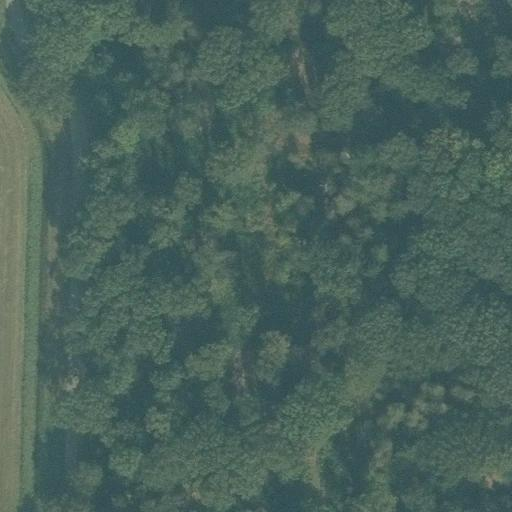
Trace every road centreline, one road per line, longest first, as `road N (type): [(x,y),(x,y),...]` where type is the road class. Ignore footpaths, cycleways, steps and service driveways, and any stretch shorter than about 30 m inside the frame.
road 1 (unclassified): [(57,511),(61,149),(44,78),(24,51),(7,0)]
road 2 (track): [(511,329),(429,352),(225,432),(71,511)]
